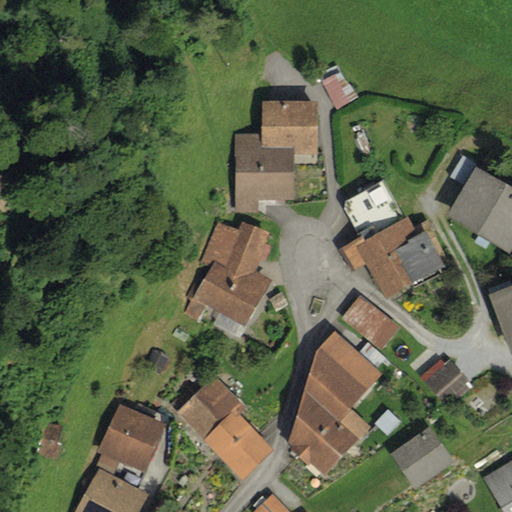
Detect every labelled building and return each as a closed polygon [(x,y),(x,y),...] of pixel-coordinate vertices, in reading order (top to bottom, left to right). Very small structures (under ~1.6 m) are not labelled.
[(331,105),(272,102),(270,138),(269,149),(298,151),(329,152),(331,105)] [(270,138),(239,143),(240,211),(295,210),(298,151),(269,149),(270,138)] [(511,182),(489,169),(461,216),(511,246),(511,182)] [(384,181),(339,203),(389,301),(457,267),(439,232),(421,216),(406,224),(384,181)] [(237,221),(198,304),(252,329),(270,289),(258,283),(278,240),(237,221)] [(366,297),(347,321),(385,351),(404,327),(366,297)] [(370,391),(330,353),(308,400),(344,435),(370,391)] [(216,382),(184,410),(240,470),(265,447),(234,413),(240,407),(216,382)] [(360,462),(312,407),(296,442),(333,485),(360,462)] [(177,434),(122,411),(103,456),(157,479),(177,434)] [(439,427),(402,450),(425,488),(462,465),(439,427)] [(511,511),(511,464),(489,478),(508,511),(511,511)] [(148,511),(153,504),(106,476),(84,511),(148,511)] [(298,511),(285,497),(267,511),(298,511)]
